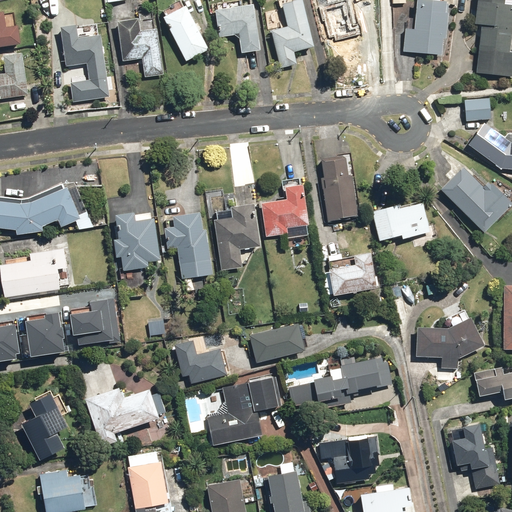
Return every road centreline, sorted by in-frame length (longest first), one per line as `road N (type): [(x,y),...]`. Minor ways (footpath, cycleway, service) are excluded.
road 1 (residential): [(0,148),(357,109)]
road 2 (residential): [(357,109),(415,110),(421,121),(414,141),(386,135)]
